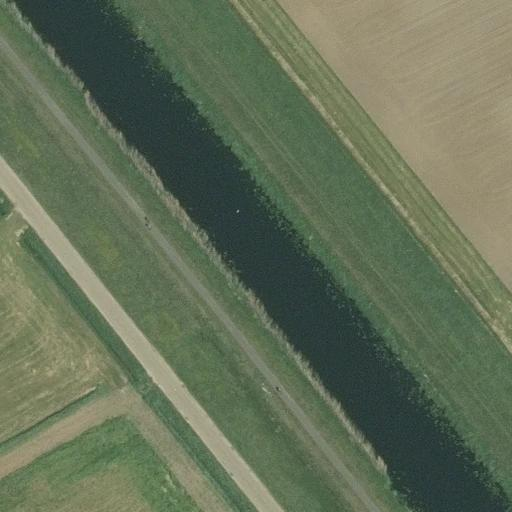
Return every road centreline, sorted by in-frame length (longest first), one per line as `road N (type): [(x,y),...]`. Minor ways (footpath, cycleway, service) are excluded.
road 1 (track): [(511,438),(159,0)]
road 2 (unclassified): [(272,511),(0,177)]
